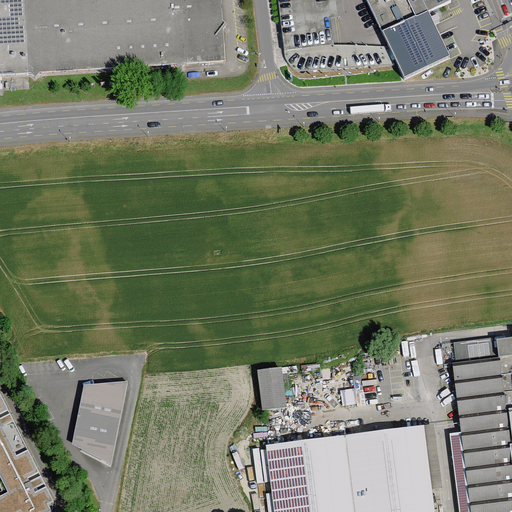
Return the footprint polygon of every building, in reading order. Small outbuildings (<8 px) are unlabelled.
[(0,0),(0,75),(2,76),(30,74),(34,78),(39,74),(175,66),(180,69),(183,65),(225,63),(223,31),(227,26),(222,22),(220,0),(0,0)] [(365,0),(398,66),(404,80),(449,58),(427,13),(450,2),(448,0),(365,0)] [(511,511),(511,340),(498,342),(500,359),(453,365),(470,511),(511,511)] [(281,370),(258,372),(262,411),(285,408),(281,370)] [(72,445),(111,464),(126,383),(83,387),(72,445)] [(341,389),(344,405),(356,403),(354,387),(341,389)] [(0,486),(3,492),(0,493),(0,511),(53,511),(54,503),(0,395),(0,486)] [(433,511),(423,427),(265,446),(273,511),(433,511)]
